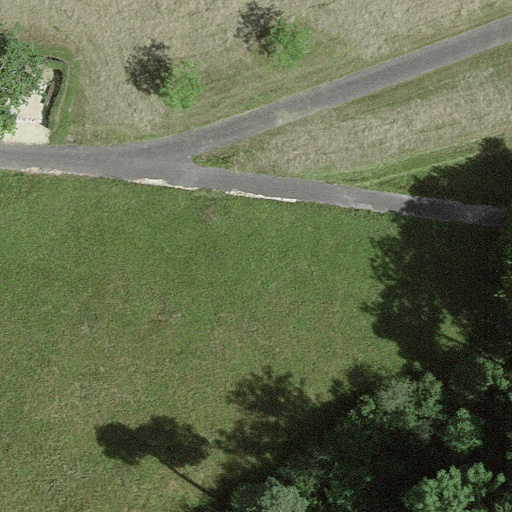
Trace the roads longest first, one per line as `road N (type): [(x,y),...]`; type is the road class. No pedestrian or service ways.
road 1 (track): [(511,216),(0,154)]
road 2 (track): [(511,28),(121,165)]
